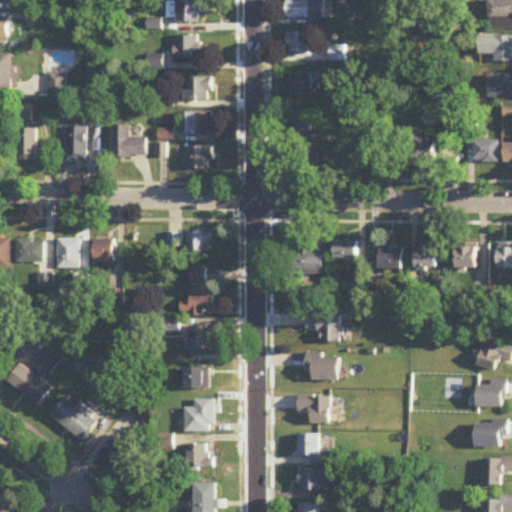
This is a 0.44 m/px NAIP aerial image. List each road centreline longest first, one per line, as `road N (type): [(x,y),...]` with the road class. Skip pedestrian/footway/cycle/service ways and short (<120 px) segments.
road 1 (residential): [(0,200),(511,204)]
road 2 (residential): [(259,511),(255,0)]
road 3 (residential): [(0,432),(101,511)]
